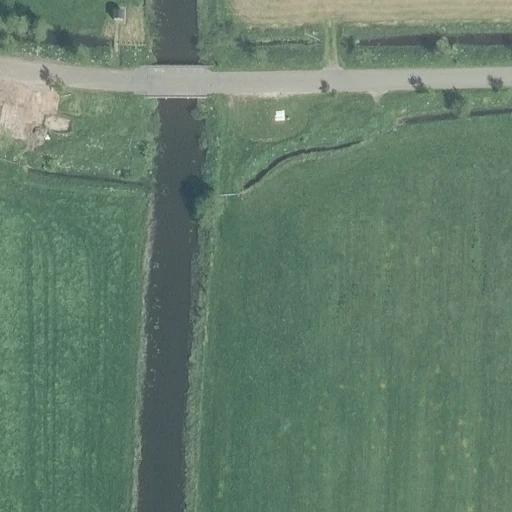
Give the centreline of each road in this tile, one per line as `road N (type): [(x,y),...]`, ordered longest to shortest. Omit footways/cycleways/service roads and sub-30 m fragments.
road 1 (tertiary): [(511,78),(147,83)]
road 2 (tertiary): [(0,68),(147,83)]
